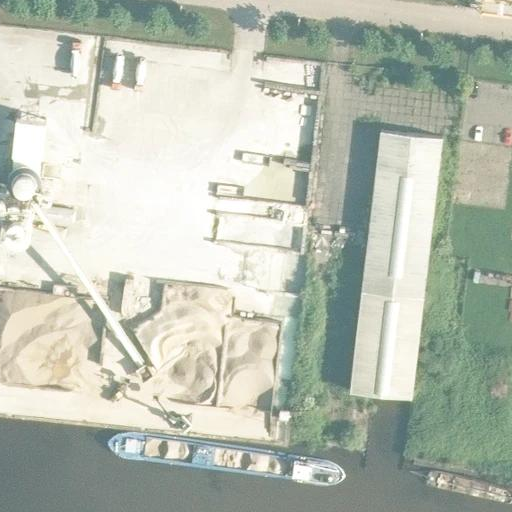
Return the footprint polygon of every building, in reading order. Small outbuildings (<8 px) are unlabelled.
[(350,396),(410,403),(411,404),(442,144),(380,137),(350,396)] [(13,166),(11,192),(37,195),(40,169),(13,166)] [(49,187),(47,187),(45,187),(44,188),(43,189),(42,190),(42,191),(41,191),(41,193),(41,194),(42,196),(43,197),(44,198),(45,198),(47,199),(48,199),(50,198),(51,198),(52,197),(52,196),(53,195),(53,194),(53,193),(53,191),(53,190),(52,188),(51,188),(50,187),(49,187)] [(0,193),(0,210),(1,210),(2,210),(3,210),(5,208),(6,208),(7,206),(7,205),(8,204),(8,203),(8,202),(8,201),(8,199),(7,198),(7,197),(5,196),(4,195),(3,194),(1,193),(0,193)] [(14,211),(15,211),(17,211),(19,210),(20,209),(21,208),(21,207),(21,206),(22,205),(22,204),(21,203),(21,202),(20,201),(19,200),(18,199),(16,199),(15,199),(13,199),(12,200),(11,201),(10,202),(10,203),(9,205),(9,206),(10,207),(10,208),(11,209),(12,210),(14,211)] [(27,212),(29,213),(31,212),(32,212),(33,211),(34,210),(35,208),(35,207),(35,206),(34,205),(34,204),(33,203),(31,202),(30,202),(29,202),(27,202),(26,202),(25,203),(24,205),(24,206),(24,208),(24,209),(25,210),(25,211),(26,212),(27,212)] [(33,220),(32,218),(31,217),(30,217),(30,215),(28,214),(27,213),(25,212),(23,211),(21,211),(19,211),(17,212),(15,212),(14,213),(13,215),(11,215),(10,217),(9,218),(8,220),(8,222),(7,224),(8,226),(8,228),(9,230),(9,231),(9,230),(11,231),(11,233),(12,234),(14,236),(16,236),(18,237),(20,237),(22,237),(24,237),(26,236),(28,235),(28,233),(30,233),(31,231),(32,230),(33,228),(33,226),(33,224),(33,222),(33,220)]
